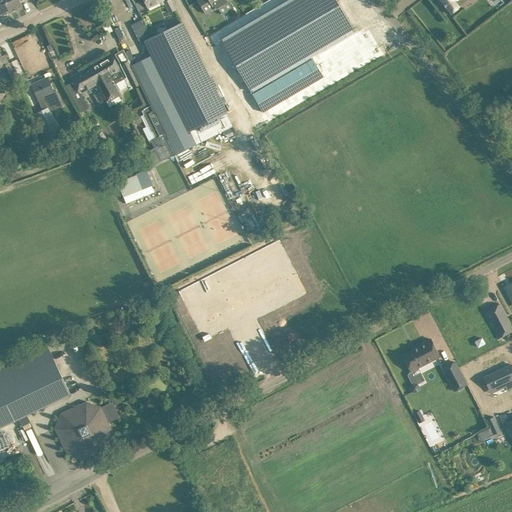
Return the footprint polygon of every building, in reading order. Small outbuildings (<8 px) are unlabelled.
[(5,0),(0,0),(0,16),(11,12),(5,0)] [(5,0),(11,12),(22,6),(20,0),(5,0)] [(143,0),(147,8),(148,7),(150,12),(165,4),(168,12),(170,15),(169,16),(171,19),(178,15),(170,0),(167,0),(164,2),(163,0),(143,0)] [(215,10),(229,0),(196,0),(197,0),(206,14),(214,8),(215,10)] [(288,0),(220,40),(263,112),(323,77),(312,56),(355,31),(336,0),(288,0)] [(458,0),(438,0),(450,14),(460,6),(457,2),(458,0)] [(140,1),(134,4),(138,12),(144,9),(140,1)] [(167,141),(173,155),(202,141),(195,128),(217,117),(226,113),(182,22),(145,40),(152,55),(131,65),(136,77),(140,84),(151,105),(168,141),(167,141)] [(96,84),(107,103),(119,96),(119,93),(114,84),(124,78),(120,71),(120,70),(112,56),(94,66),(93,64),(90,66),(99,83),(96,84)] [(129,80),(136,77),(131,65),(128,60),(121,64),(129,80)] [(2,66),(6,75),(9,80),(16,77),(9,63),(2,66)] [(99,83),(90,66),(70,77),(73,82),(66,86),(81,112),(88,108),(80,93),(96,84),(99,83)] [(32,85),(36,94),(40,104),(43,110),(34,114),(45,136),(48,142),(62,135),(51,111),(62,106),(56,90),(54,91),(51,87),(47,78),(32,85)] [(168,141),(151,105),(144,109),(144,110),(142,111),(144,114),(142,114),(151,132),(152,131),(154,135),(143,140),(154,164),(173,155),(167,141),(168,141)] [(114,151),(107,155),(111,161),(118,156),(114,151)] [(144,161),(130,167),(132,171),(146,165),(144,161)] [(179,169),(162,174),(166,190),(183,185),(179,169)] [(141,189),(135,173),(117,181),(123,197),(141,189)] [(298,275),(279,239),(214,273),(232,309),(298,275)] [(232,309),(214,273),(178,291),(197,327),(232,309)] [(500,312),(503,311),(499,304),(484,312),(498,339),(511,331),(511,327),(510,323),(507,325),(500,312)] [(411,349),(412,350),(402,355),(411,371),(439,356),(430,339),(411,349)] [(0,369),(0,426),(18,418),(22,426),(30,422),(26,414),(70,393),(66,384),(54,360),(48,347),(0,369)] [(455,362),(442,368),(454,391),(466,384),(455,362)] [(511,367),(511,365),(483,377),(489,390),(504,384),(506,390),(511,387),(511,367)] [(86,402),(70,410),(61,414),(56,428),(68,454),(82,459),(107,447),(113,432),(108,423),(120,417),(112,402),(101,407),(86,402)] [(490,427),(477,434),(481,441),(500,431),(493,416),(486,420),(490,427)] [(436,422),(431,424),(430,421),(423,423),(430,442),(442,437),(436,422)] [(358,438),(330,451),(356,505),(383,493),(358,438)] [(307,511),(288,471),(260,483),(273,511),(307,511)]
